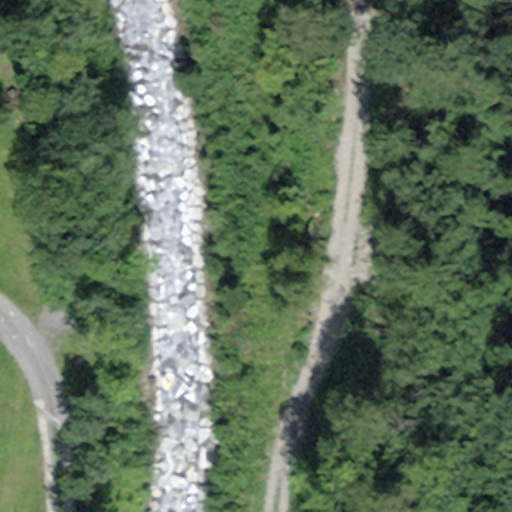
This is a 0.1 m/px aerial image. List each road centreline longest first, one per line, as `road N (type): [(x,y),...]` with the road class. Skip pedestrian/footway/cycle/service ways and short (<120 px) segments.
road 1 (track): [(276,511),(281,465),(316,368),(344,209),(357,0)]
road 2 (track): [(62,511),(64,450),(42,366),(0,315)]
